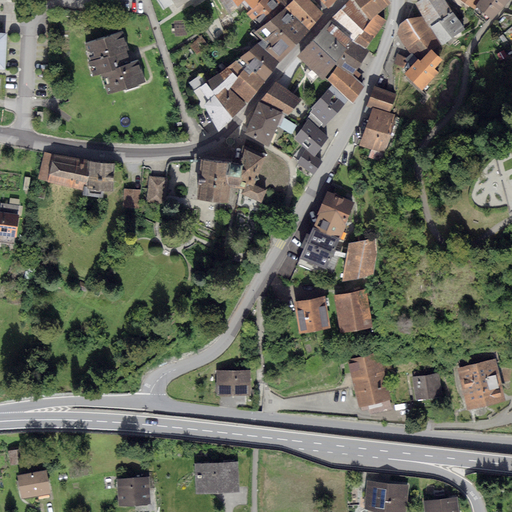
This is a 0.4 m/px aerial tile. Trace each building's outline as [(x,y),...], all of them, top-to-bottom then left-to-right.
[(244,0),(219,0),(229,14),(245,0),(244,0)] [(278,0),(262,0),(247,14),(260,28),(253,32),(261,41),(264,38),(272,46),(285,33),(296,45),(309,30),(278,0)] [(324,14),(310,0),(278,0),(309,30),(324,14)] [(354,0),(349,0),(340,9),(364,31),(374,38),(386,21),(377,14),(370,19),(354,0)] [(388,0),(354,0),(370,19),(377,14),(390,2),(388,0)] [(446,0),(419,0),(418,1),(415,3),(430,27),(454,12),(446,0)] [(506,0),(479,0),(476,6),(493,18),(506,0)] [(364,31),(340,9),(331,19),(351,39),(353,40),(365,49),(374,38),(364,31)] [(454,12),(430,27),(443,45),(466,30),(454,12)] [(230,15),(221,22),(224,32),(236,22),(230,15)] [(406,19),(399,24),(396,34),(410,54),(415,60),(430,49),(440,43),(421,17),(406,19)] [(331,19),(313,40),(336,62),(351,39),(331,19)] [(187,25),(174,26),(175,36),(188,35),(187,25)] [(123,31),(86,44),(91,60),(89,61),(94,77),(102,74),(108,93),(145,81),(136,52),(131,54),(130,52),(123,31)] [(296,45),(285,33),(272,46),(264,38),(261,41),(256,43),(280,62),(296,45)] [(201,35),(191,46),(196,54),(208,46),(201,35)] [(336,62),(313,40),(297,57),(323,80),(336,62)] [(365,49),(353,40),(336,64),(338,65),(352,76),(368,51),(365,49)] [(265,50),(256,43),(227,67),(238,77),(248,66),(265,79),(280,62),(265,50)] [(443,60),(430,49),(415,60),(410,54),(405,59),(402,64),(408,70),(405,73),(421,91),(439,72),(435,69),(443,60)] [(503,50),(496,55),(500,61),(507,57),(503,50)] [(352,76),(338,65),(328,78),(330,80),(328,81),(332,85),(348,100),(352,103),(364,86),(352,76)] [(248,66),(238,77),(231,87),(248,103),(265,79),(248,66)] [(219,131),(246,105),(229,89),(231,87),(238,77),(227,67),(207,82),(193,91),(200,102),(199,105),(201,108),(204,109),(219,131)] [(188,83),(193,91),(207,82),(201,74),(188,83)] [(300,100),(276,82),(259,101),(283,113),(287,116),(300,100)] [(312,110),(310,112),(311,113),(323,123),(325,125),(348,100),(332,85),(310,108),(312,110)] [(388,91),(374,86),(367,105),(389,113),(397,94),(388,91)] [(283,113),(259,101),(246,133),(269,145),(283,113)] [(394,115),(372,109),(359,146),(371,149),(368,158),(381,163),(394,115)] [(474,111),(459,122),(468,133),(482,122),(474,111)] [(323,123),(311,113),(307,118),(308,118),(318,128),(323,123)] [(283,118),(281,128),(295,131),(298,122),(283,118)] [(318,128),(308,118),(294,138),(305,149),(316,156),(328,137),(318,128)] [(242,164),(201,158),(196,199),(228,202),(229,185),(244,188),(242,194),(261,202),(266,190),(255,184),(267,154),(263,152),(262,156),(244,148),(242,164)] [(313,174),(322,161),(316,156),(305,149),(297,163),(313,174)] [(89,160),(44,152),(37,179),(82,190),(82,187),(87,187),(89,160)] [(115,162),(89,160),(87,187),(89,188),(88,192),(101,193),(101,188),(112,189),(115,162)] [(167,178),(149,176),(147,201),(165,203),(167,178)] [(140,190),(124,189),(123,207),(139,208),(140,190)] [(355,202),(327,191),(317,215),(318,215),(345,227),(355,202)] [(0,203),(0,205),(0,211),(18,214),(19,205),(0,203)] [(0,211),(0,235),(16,238),(19,215),(18,214),(0,211)] [(345,227),(318,215),(300,259),(333,271),(341,245),(338,243),(345,227)] [(378,238),(348,242),(342,281),(359,278),(373,274),(377,254),(378,238)] [(366,289),(334,295),(340,333),(373,328),(366,289)] [(325,296),(294,302),(300,333),(330,328),(325,296)] [(379,352),(347,360),(358,406),(391,399),(386,379),(393,378),(391,361),(381,362),(379,352)] [(495,360),(457,369),(467,411),(505,402),(495,360)] [(250,370),(216,370),(216,396),(251,396),(250,370)] [(439,372),(412,376),(415,400),(443,396),(439,372)] [(407,378),(392,381),(396,403),(411,401),(407,378)] [(30,447),(8,451),(11,465),(32,461),(30,447)] [(242,463),(198,465),(199,495),(243,494),(242,463)] [(46,470),(18,475),(22,498),(50,493),(46,470)] [(148,477),(116,480),(118,506),(149,504),(148,489),(148,477)] [(406,511),(408,485),(367,481),(364,508),(380,511),(406,511)] [(457,511),(456,497),(423,501),(424,511),(457,511)]
